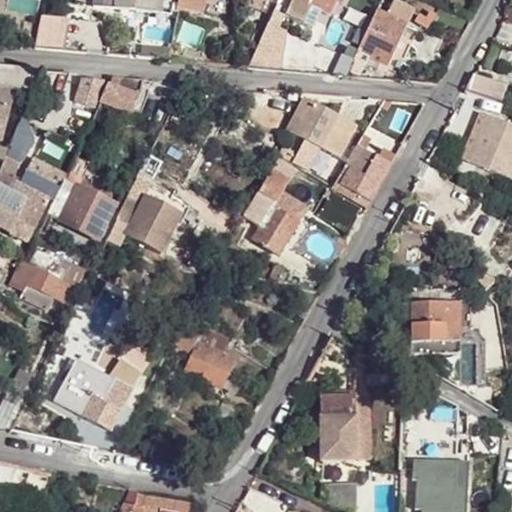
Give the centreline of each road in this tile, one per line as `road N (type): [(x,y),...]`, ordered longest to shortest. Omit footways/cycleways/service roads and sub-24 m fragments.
road 1 (residential): [(0,55),(447,92)]
road 2 (residential): [(317,326),(447,92)]
road 3 (residential): [(0,447),(223,494)]
road 4 (residential): [(317,326),(511,429)]
road 5 (residential): [(223,494),(317,326)]
